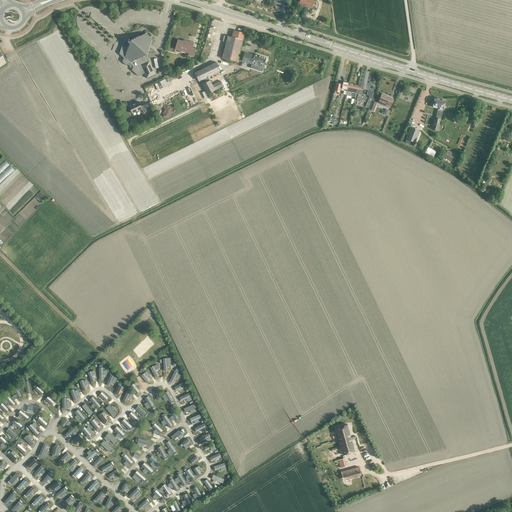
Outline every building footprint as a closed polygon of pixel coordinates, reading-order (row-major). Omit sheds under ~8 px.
[(309,0),(300,0),(299,4),(307,6),(307,7),(312,9),(314,2),(309,0)] [(232,37),(227,36),(222,58),(238,61),(243,40),(245,33),(234,30),(232,37)] [(155,55),(156,52),(150,47),(149,46),(151,45),(150,43),(152,43),(151,41),(152,39),(146,33),(140,36),(138,35),(137,37),(136,36),(135,38),(133,37),(133,39),(131,38),(131,40),(128,39),(126,42),(121,44),(118,53),(123,58),(122,61),(126,65),(127,65),(132,68),(131,70),(138,76),(144,73),(147,78),(156,74),(148,58),(155,55)] [(194,57),(196,49),(192,48),(194,43),(186,41),(186,42),(178,40),(175,49),(189,53),(189,55),(194,57)] [(254,65),(259,66),(259,63),(264,65),(266,58),(260,56),(258,55),(254,54),(254,55),(244,52),(241,61),(252,64),(253,61),(255,62),(254,65)] [(198,81),(211,75),(217,73),(220,71),(216,63),(194,73),(198,81)] [(207,94),(223,86),(221,81),(213,85),(210,80),(202,84),(207,94)] [(333,94),(338,95),(340,89),(341,90),(342,84),(336,82),(333,94)] [(348,91),(347,95),(355,97),(356,94),(356,93),(358,85),(350,83),(348,91)] [(358,85),(356,93),(358,94),(357,100),(365,102),(366,97),(361,96),(364,86),(358,85)] [(382,93),(379,101),(391,106),(394,99),(386,96),(387,95),(382,93)] [(437,131),(445,100),(435,98),(434,101),(432,101),(430,107),(438,109),(436,118),(434,118),(431,130),(437,131)] [(144,113),(147,111),(146,108),(153,104),(152,102),(144,105),(141,106),(139,102),(129,106),(132,113),(142,109),(144,113)] [(413,145),(419,130),(411,127),(405,142),(413,145)] [(437,152),(428,147),(425,153),(434,157),(437,152)] [(453,162),(456,156),(447,151),(443,156),(453,162)] [(343,454),(354,451),(347,424),(335,427),(343,454)] [(359,467),(341,472),(342,475),(345,474),(347,479),(361,475),(359,467)]
